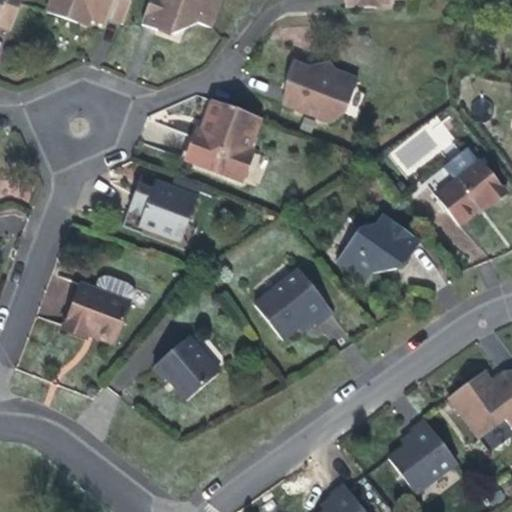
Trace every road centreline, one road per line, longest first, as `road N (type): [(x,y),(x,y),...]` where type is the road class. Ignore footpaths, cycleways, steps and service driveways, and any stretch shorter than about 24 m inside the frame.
road 1 (residential): [(210,511),(476,321),(511,306)]
road 2 (residential): [(0,359),(67,160)]
road 3 (residential): [(154,511),(55,431),(0,420)]
road 4 (residential): [(109,112),(89,95),(63,97),(45,116),(47,142),(67,160)]
